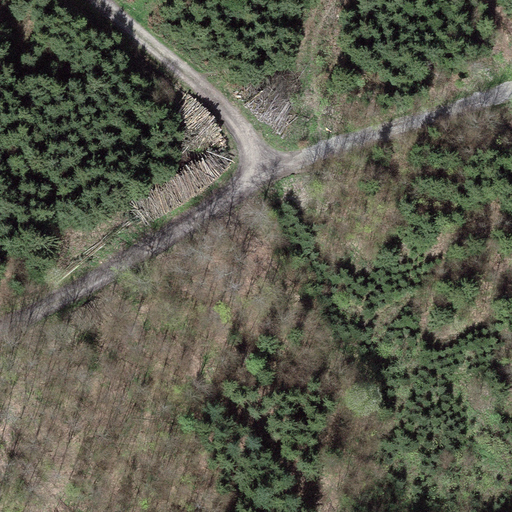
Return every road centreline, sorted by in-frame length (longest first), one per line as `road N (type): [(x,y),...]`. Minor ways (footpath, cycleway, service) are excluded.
road 1 (track): [(227,194),(272,170),(511,89)]
road 2 (track): [(227,194),(249,155),(234,119),(91,0)]
road 3 (track): [(0,335),(227,194)]
